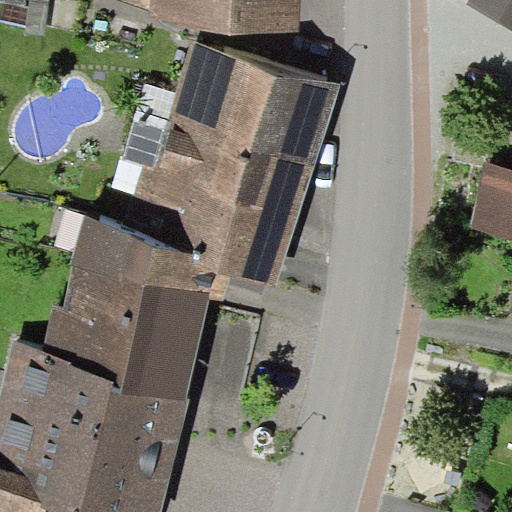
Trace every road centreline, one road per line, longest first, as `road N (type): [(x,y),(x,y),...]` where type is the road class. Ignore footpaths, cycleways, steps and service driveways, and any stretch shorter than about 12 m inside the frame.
road 1 (unclassified): [(340,511),(388,120),(376,0)]
road 2 (residential): [(0,426),(278,511)]
